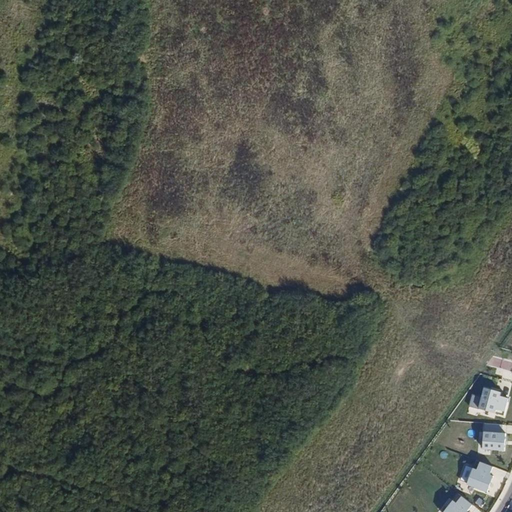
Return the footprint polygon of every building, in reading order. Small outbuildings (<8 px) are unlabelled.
[(472,336),(478,323),(452,312),(447,325),(472,336)] [(506,391),(486,390),(484,414),(504,415),(506,391)] [(510,435),(486,435),(486,452),(510,453),(510,435)] [(501,474),(479,465),(471,485),(493,494),(501,474)] [(479,511),(461,497),(448,511),(479,511)]
